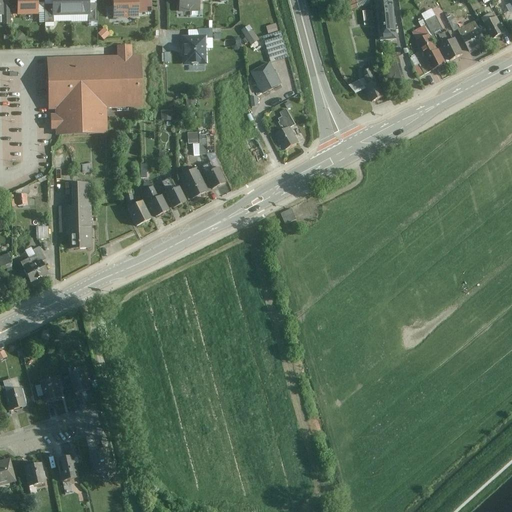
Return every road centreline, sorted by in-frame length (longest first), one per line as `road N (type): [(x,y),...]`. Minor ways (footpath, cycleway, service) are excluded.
road 1 (tertiary): [(331,162),(0,330)]
road 2 (tertiary): [(511,64),(401,125)]
